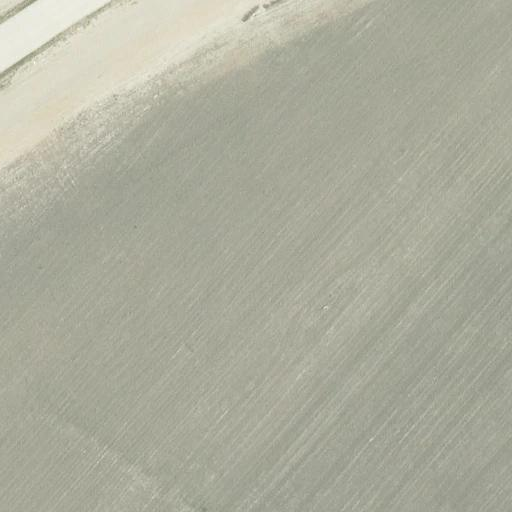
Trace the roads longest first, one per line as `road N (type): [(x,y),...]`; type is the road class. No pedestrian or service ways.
road 1 (unclassified): [(0,210),(175,51),(200,18)]
road 2 (unclassified): [(200,18),(160,33),(0,161)]
